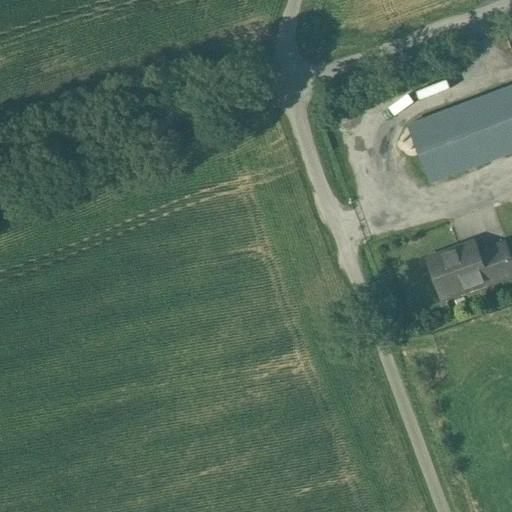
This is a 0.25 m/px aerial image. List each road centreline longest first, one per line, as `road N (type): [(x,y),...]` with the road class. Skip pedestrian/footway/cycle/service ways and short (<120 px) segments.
road 1 (unclassified): [(284,84),(449,511)]
road 2 (unclassified): [(0,189),(284,84)]
road 3 (unclassified): [(284,84),(501,0)]
